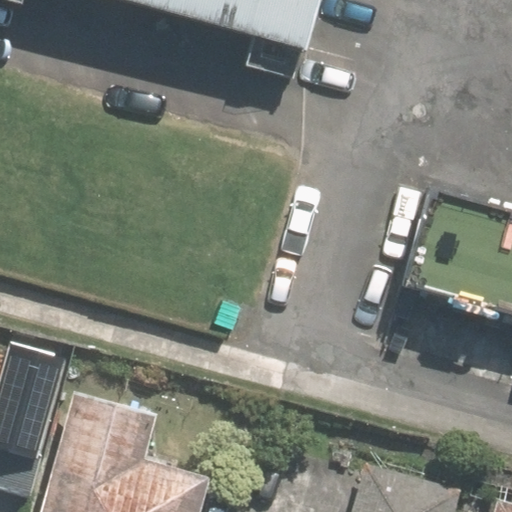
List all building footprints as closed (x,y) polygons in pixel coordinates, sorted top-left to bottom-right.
[(67,0),(287,59),(303,0),(67,0)] [(399,281),(511,315),(511,209),(429,184),(399,281)] [(0,492),(25,499),(63,365),(13,350),(0,395),(0,492)] [(147,420),(64,396),(31,511),(191,511),(200,482),(135,464),(147,420)] [(446,511),(452,494),(357,469),(345,511),(446,511)]
